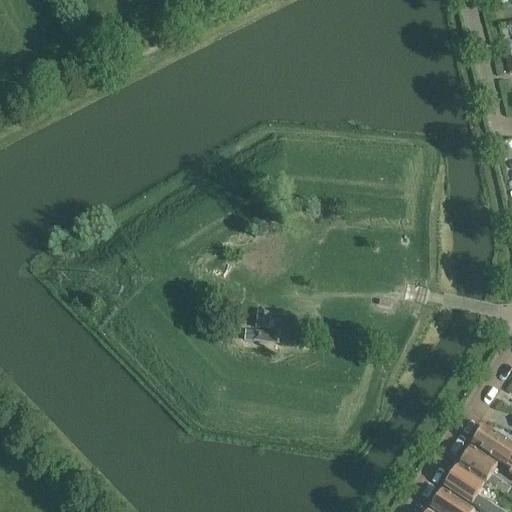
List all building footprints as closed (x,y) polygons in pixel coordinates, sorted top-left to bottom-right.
[(505,62),(511,60),(511,45),(502,48),(505,62)] [(293,251),(300,262),(314,252),(307,242),(293,251)] [(258,315),(256,330),(268,332),(270,316),(258,315)] [(246,332),(245,340),(278,346),(279,337),(246,332)] [(511,468),(511,469),(508,475),(511,477),(511,447),(484,429),(472,448),(498,465),(499,464),(507,470),(509,468),(510,468),(511,467),(511,468)] [(505,498),(510,490),(491,477),(496,468),(470,451),(459,468),(505,498)] [(479,511),(497,511),(477,498),(484,487),(457,470),(445,489),(479,511)] [(472,511),(442,493),(430,511),(431,511),(472,511)]
